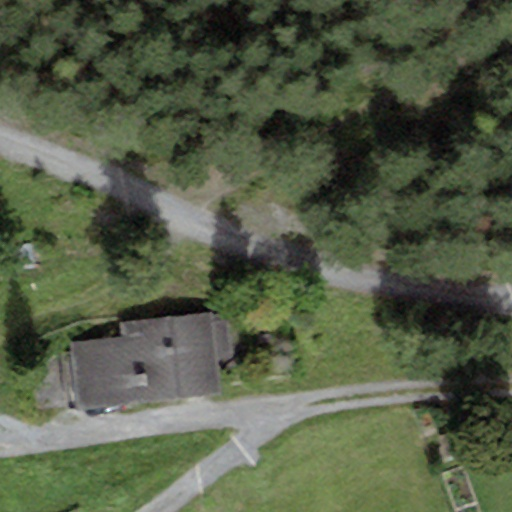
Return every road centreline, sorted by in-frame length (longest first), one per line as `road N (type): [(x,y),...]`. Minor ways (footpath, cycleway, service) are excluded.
road 1 (residential): [(0,442),(511,382)]
road 2 (residential): [(511,299),(349,275),(204,224)]
road 3 (residential): [(0,140),(204,224)]
